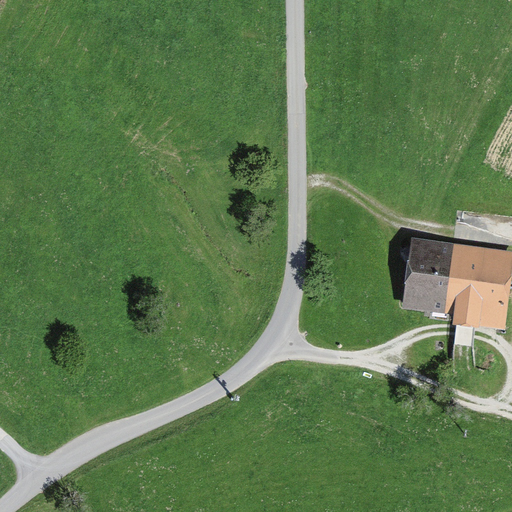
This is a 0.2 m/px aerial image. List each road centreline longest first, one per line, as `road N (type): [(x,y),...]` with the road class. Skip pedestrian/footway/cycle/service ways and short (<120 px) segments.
road 1 (unclassified): [(295,0),(293,289),(277,339),(207,393),(73,449),(0,508)]
road 2 (track): [(277,339),(511,415)]
road 3 (track): [(297,185),(340,186),(399,222),(511,238)]
road 4 (track): [(352,363),(447,329),(483,335),(508,354),(511,381)]
